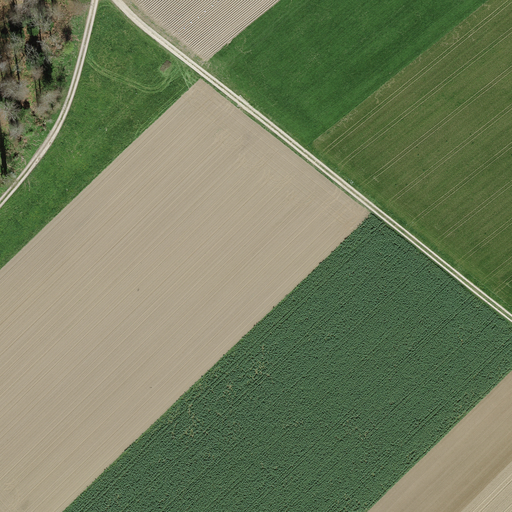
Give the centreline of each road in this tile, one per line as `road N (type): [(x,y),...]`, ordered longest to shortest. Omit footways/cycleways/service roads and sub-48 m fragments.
road 1 (track): [(116,0),(511,318)]
road 2 (track): [(0,202),(59,123),(95,0)]
